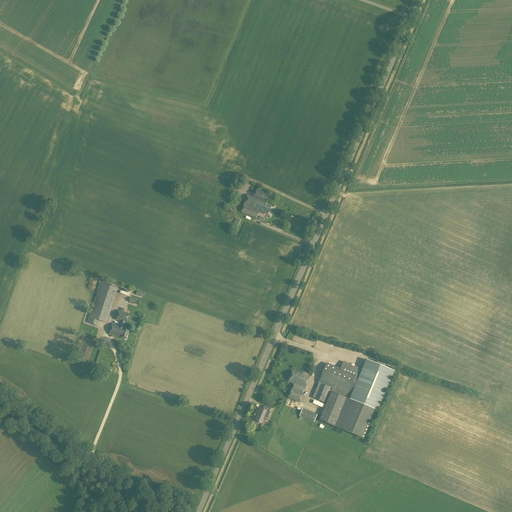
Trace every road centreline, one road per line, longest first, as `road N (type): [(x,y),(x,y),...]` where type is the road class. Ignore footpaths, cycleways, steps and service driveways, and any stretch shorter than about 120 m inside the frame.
road 1 (tertiary): [(198,511),(411,18)]
road 2 (unclassified): [(129,511),(121,479),(0,393)]
